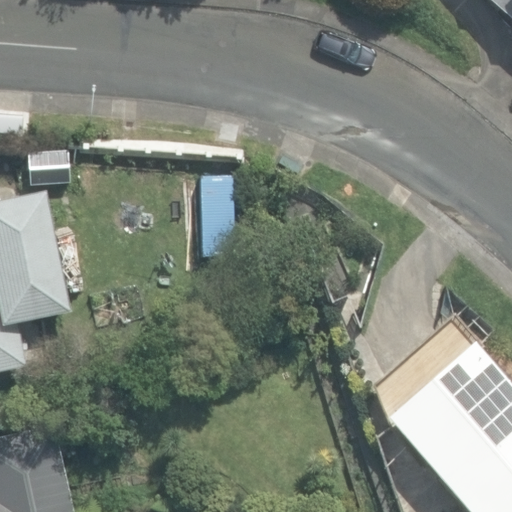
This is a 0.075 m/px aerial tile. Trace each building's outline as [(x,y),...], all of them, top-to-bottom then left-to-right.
[(511,0),(482,0),(511,26),(511,0)] [(0,127),(25,128),(26,112),(0,110),(0,127)] [(0,369),(21,366),(12,323),(65,311),(40,193),(0,201),(0,369)] [(383,419),(464,511),(511,511),(511,392),(469,344),(383,419)] [(0,511),(77,511),(59,423),(0,435),(0,511)]
